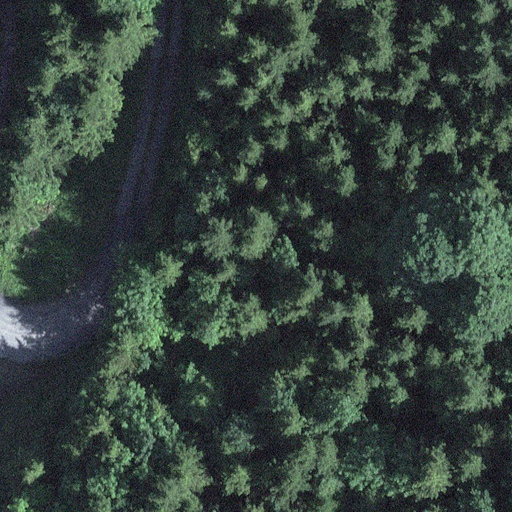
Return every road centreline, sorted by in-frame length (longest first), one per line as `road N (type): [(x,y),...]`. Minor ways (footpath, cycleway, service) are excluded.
road 1 (track): [(11,323),(66,326),(111,302),(147,228),(184,0)]
road 2 (track): [(20,0),(0,186)]
